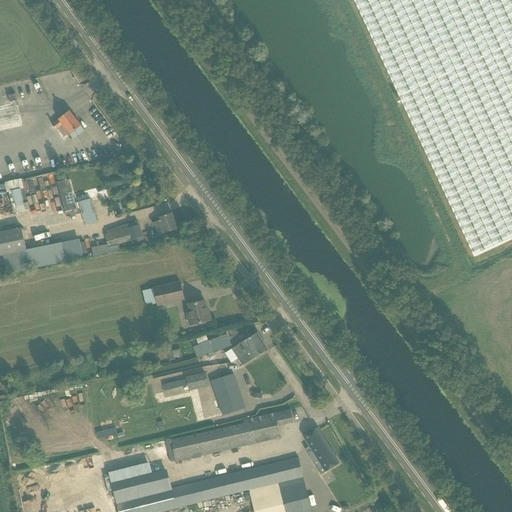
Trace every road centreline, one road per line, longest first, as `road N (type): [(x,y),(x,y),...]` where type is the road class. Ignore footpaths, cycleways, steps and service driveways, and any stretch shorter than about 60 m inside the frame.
road 1 (secondary): [(444,511),(62,0)]
road 2 (unclassified): [(511,459),(162,0)]
